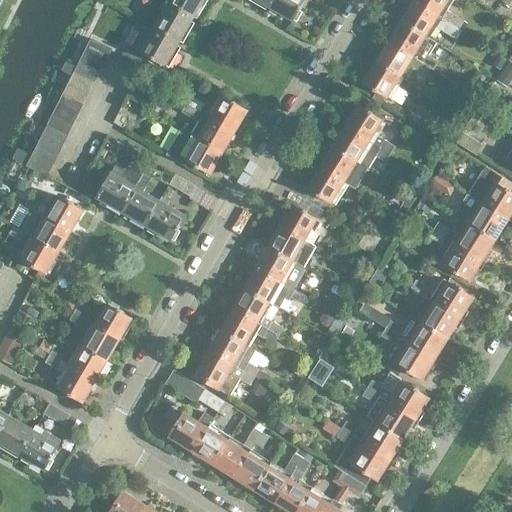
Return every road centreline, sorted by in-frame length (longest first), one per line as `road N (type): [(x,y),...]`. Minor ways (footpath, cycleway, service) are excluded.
road 1 (residential): [(371,0),(105,436)]
road 2 (residential): [(511,330),(399,511)]
road 3 (residential): [(222,511),(105,436)]
